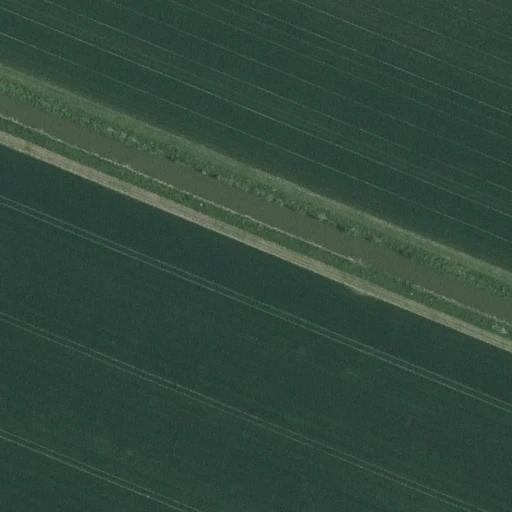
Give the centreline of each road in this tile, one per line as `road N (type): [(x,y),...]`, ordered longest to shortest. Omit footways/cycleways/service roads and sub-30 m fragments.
road 1 (track): [(511,279),(0,68)]
road 2 (track): [(0,136),(511,346)]
